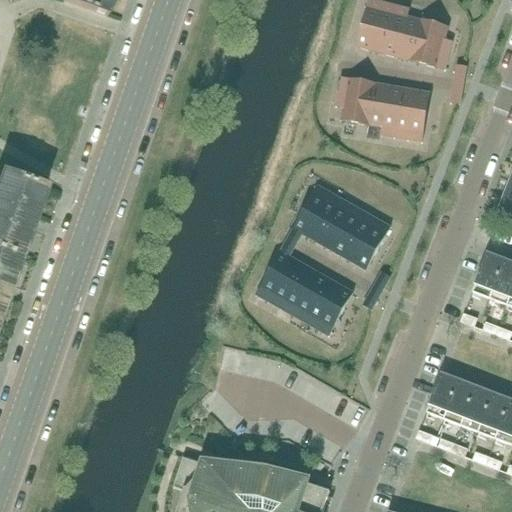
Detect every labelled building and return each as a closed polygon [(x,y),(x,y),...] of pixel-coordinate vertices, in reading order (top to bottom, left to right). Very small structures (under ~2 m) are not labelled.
[(106,18),(112,0),(63,0),(63,3),(106,18)] [(367,8),(381,12),(383,5),(369,1),(367,8)] [(384,56),(395,16),(381,12),(367,8),(357,49),(384,56)] [(410,63),(421,22),(395,16),(384,56),(410,63)] [(437,70),(441,56),(448,29),(421,22),(410,63),(437,70)] [(437,70),(444,72),(448,58),(441,56),(437,70)] [(464,82),(464,78),(466,69),(457,68),(455,80),(464,82)] [(345,95),(348,81),(340,80),(338,94),(345,95)] [(369,127),(376,86),(348,81),(345,95),(341,123),(368,127),(369,127)] [(395,132),(402,91),(376,86),(369,127),(395,132)] [(423,137),(430,95),(402,91),(395,132),(409,134),(423,137)] [(459,107),(460,103),(461,94),(453,92),(451,104),(459,107)] [(422,144),(422,142),(423,137),(409,134),(407,142),(422,144)] [(0,253),(21,261),(46,191),(2,176),(0,182),(0,253)] [(331,204),(326,202),(330,195),(318,188),(314,195),(331,204)] [(318,245),(339,209),(331,204),(314,195),(293,231),(302,236),(318,245)] [(511,224),(511,203),(504,200),(497,219),(511,224)] [(342,259),(362,222),(339,209),(318,245),(342,259)] [(374,229),(369,226),(362,222),(342,259),(366,272),(386,236),(374,229)] [(386,236),(390,230),(378,222),(375,226),(374,229),(386,236)] [(0,322),(21,261),(0,253),(0,322)] [(284,304),(305,268),(280,254),(260,290),(260,291),(272,298),(284,304)] [(490,301),(505,263),(487,256),(472,295),(490,301)] [(507,308),(511,294),(511,265),(505,263),(490,301),(507,308)] [(308,318),(329,281),(305,268),(284,304),(308,318)] [(383,290),(384,289),(390,279),(382,275),(376,286),(383,290)] [(332,332),(353,295),(329,281),(308,318),(320,324),(332,332)] [(256,297),(268,304),(272,298),(260,291),(260,290),(256,297)] [(371,312),(371,311),(377,301),(370,297),(363,308),(371,312)] [(471,328),(474,321),(464,317),(461,325),(474,329),(471,328)] [(328,338),(329,338),(332,332),(320,324),(316,331),(328,338)] [(496,338),(499,330),(488,326),(485,333),(483,333),(496,338)] [(507,342),(510,334),(499,330),(496,338),(509,343),(507,342)] [(324,359),(226,346),(223,365),(290,374),(289,382),(321,386),(324,359)] [(330,372),(374,392),(384,370),(340,351),(330,372)] [(444,422),(459,383),(441,376),(426,415),(444,422)] [(461,428),(476,390),(459,383),(444,422),(461,428)] [(478,435),(493,396),(476,390),(461,428),(478,435)] [(496,442),(511,403),(493,396),(478,435),(496,442)] [(511,447),(511,403),(496,442),(511,447)] [(427,445),(429,437),(419,434),(416,441),(429,446),(427,445)] [(451,455),(454,447),(443,443),(440,450),(438,449),(438,450),(451,455)] [(462,459),(465,451),(454,447),(451,455),(464,460),(464,459),(462,459)] [(486,468),(489,460),(478,456),(475,463),(473,462),(472,463),(486,468)] [(323,511),(330,494),(264,472),(211,469),(183,459),(173,490),(183,493),(177,511),(323,511)] [(497,472),(500,464),(489,460),(486,468),(499,473),(497,472)]
